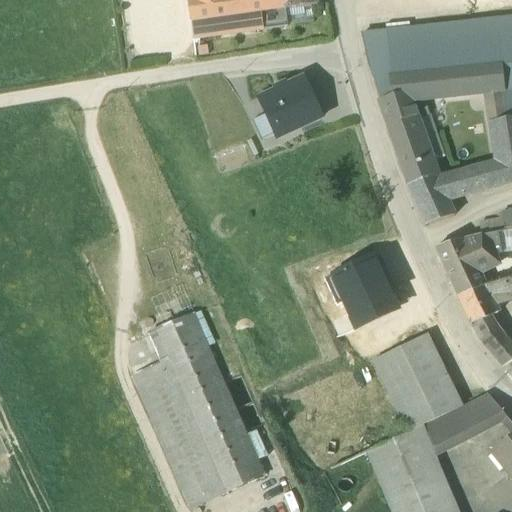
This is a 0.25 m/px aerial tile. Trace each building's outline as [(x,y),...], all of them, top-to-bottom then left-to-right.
[(189,0),(194,40),(288,28),(286,11),(285,11),(283,0),(189,0)] [(316,0),(283,0),(285,11),(286,11),(318,7),(316,0)] [(511,20),(387,33),(391,78),(408,76),(498,67),(511,65),(511,20)] [(370,79),(378,102),(394,97),(391,78),(387,33),(364,35),(370,79)] [(511,65),(498,67),(502,92),(511,90),(511,65)] [(498,67),(408,76),(412,100),(424,99),(502,92),(498,67)] [(416,119),(410,100),(412,100),(408,76),(391,78),(394,97),(378,102),(406,185),(436,176),(416,119)] [(303,79),(259,99),(276,135),(291,128),(293,132),(321,119),(303,79)] [(487,107),(489,122),(511,118),(511,90),(502,92),(504,104),(487,107)] [(412,100),(410,100),(416,119),(430,115),(424,99),(412,100)] [(483,167),(486,179),(488,190),(511,183),(511,118),(489,122),(496,164),(483,167)] [(445,201),(488,190),(486,179),(483,167),(439,179),(445,201)] [(451,218),(445,201),(439,179),(438,175),(436,176),(406,185),(422,228),(451,218)] [(502,217),(504,232),(511,230),(511,210),(501,212),(502,217)] [(476,221),(479,237),(482,236),(496,234),(504,232),(502,217),(476,221)] [(496,234),(482,236),(484,250),(498,248),(496,234)] [(479,237),(461,240),(467,253),(484,250),(482,236),(479,237)] [(467,253),(461,240),(435,249),(457,298),(486,286),(478,276),(477,274),(467,253)] [(500,257),(498,248),(484,250),(467,253),(477,274),(478,276),(490,271),(487,263),(500,257)] [(343,303),(353,324),(399,303),(378,256),(325,280),(337,306),(343,303)] [(486,286),(457,298),(479,341),(495,333),(486,319),(498,314),(492,301),(509,295),(509,300),(511,299),(511,279),(506,280),(486,286)] [(163,366),(223,502),(266,483),(195,319),(151,338),(163,366)] [(511,351),(495,333),(479,341),(502,368),(511,362),(511,351)] [(412,430),(422,425),(459,408),(426,337),(380,358),(412,430)] [(132,380),(188,511),(199,511),(223,502),(163,366),(132,380)] [(459,408),(422,425),(435,457),(508,421),(498,412),(487,395),(459,408)] [(457,511),(435,457),(422,425),(412,430),(366,452),(389,511),(457,511)] [(511,436),(494,450),(511,473),(511,436)]
